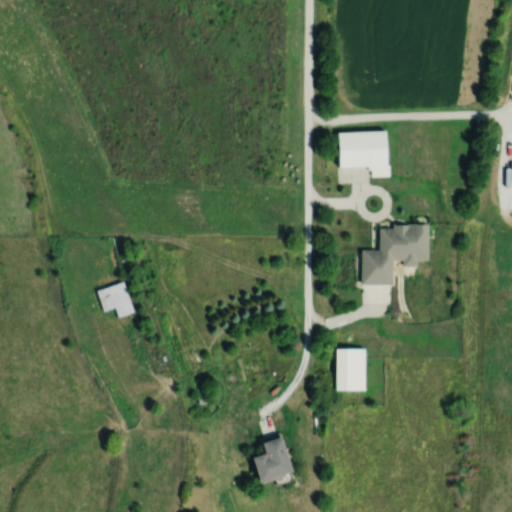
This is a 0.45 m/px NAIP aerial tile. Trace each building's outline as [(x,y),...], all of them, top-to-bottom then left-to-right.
[(369,167),(369,176),(385,176),(384,131),(334,132),(335,167),(369,167)] [(358,284),(389,285),(389,260),(400,260),(400,267),(414,267),(414,259),(424,260),(425,226),(377,225),(377,250),(359,250),(358,284)] [(132,312),(128,302),(112,308),(117,318),(132,312)] [(332,391),(362,391),(362,349),(332,349),(332,391)] [(278,437),(258,442),(261,454),(249,457),(255,482),(287,474),(278,437)]
